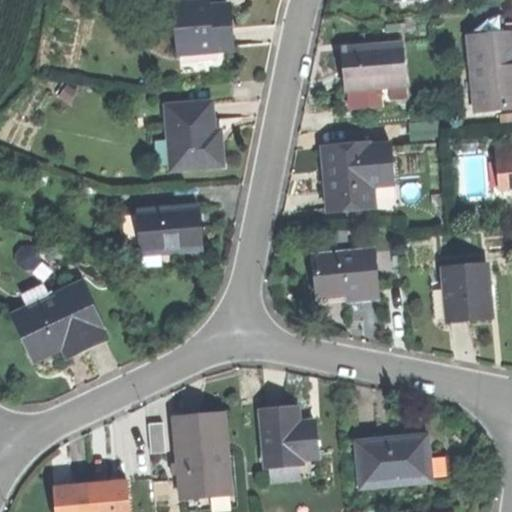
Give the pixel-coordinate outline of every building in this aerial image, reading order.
[(185,54),(237,49),(235,28),(232,6),(212,8),(211,3),(180,6),(185,54)] [(479,110),(511,107),(511,34),(473,37),(479,110)] [(385,88),(409,86),(405,45),(346,51),(348,69),(350,91),(356,91),(385,88)] [(387,107),(385,88),(356,91),(358,110),(387,107)] [(171,108),(177,169),(228,165),(226,141),(218,142),(217,124),(215,103),(171,108)] [(331,212),(379,208),(373,143),(328,147),(330,170),(332,189),(329,189),(331,212)] [(511,161),(511,174),(511,146),(501,148),(502,161),(511,161)] [(504,186),(511,185),(511,174),(511,161),(502,161),(504,186)] [(142,214),(147,256),(182,252),(182,244),(207,241),(205,226),(204,208),(142,214)] [(208,250),(207,241),(182,244),(182,252),(208,250)] [(318,259),(322,298),(340,296),(351,295),(352,303),(382,300),(378,253),(318,259)] [(448,282),(451,320),(472,318),(494,316),(489,265),(447,268),(448,282)] [(438,321),(451,320),(448,282),(435,283),(438,321)] [(21,316),(40,358),(69,345),(74,355),(92,347),(110,339),(85,287),(21,316)] [(301,403),(294,404),(296,424),(303,423),(301,403)] [(263,407),(269,463),(273,463),(275,482),(323,478),(318,422),(303,423),(296,424),(294,404),(280,405),(263,407)] [(186,501),(235,496),(226,414),(200,417),(178,419),(186,501)] [(363,443),(367,486),(416,481),(437,479),(436,474),(432,436),(397,439),(363,443)] [(446,473),(436,474),(437,479),(416,481),(417,492),(447,489),(446,473)] [(160,497),(174,496),(172,478),(158,480),(160,497)] [(114,485),(95,486),(97,511),(134,511),(132,483),(114,485)] [(62,511),(97,511),(95,486),(60,489),(62,508),(62,511)]
